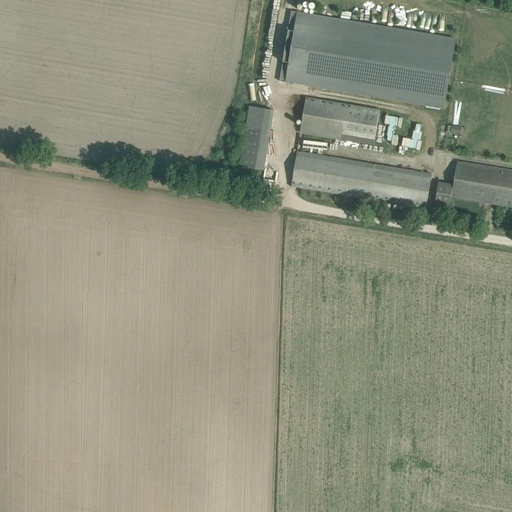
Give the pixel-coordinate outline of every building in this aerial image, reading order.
[(454,39),(291,12),(279,82),(443,109),(454,39)] [(342,140),(374,145),(380,111),(306,98),(300,132),(342,140)] [(274,111),(250,107),(239,167),(264,171),(274,111)] [(291,187),(426,209),(432,175),(431,175),(431,174),(429,173),(428,174),(297,152),(291,187)] [(511,170),(457,162),(453,185),(438,183),(433,210),(449,213),(451,198),(511,207),(511,170)]
